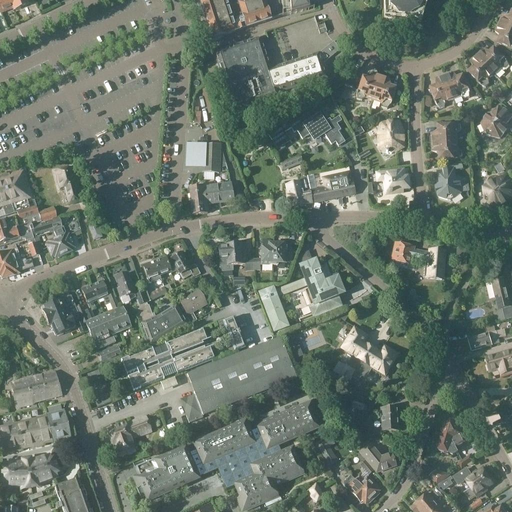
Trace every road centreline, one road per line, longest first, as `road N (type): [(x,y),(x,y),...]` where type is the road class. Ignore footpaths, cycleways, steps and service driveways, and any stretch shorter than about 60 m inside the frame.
road 1 (residential): [(109,511),(69,380),(0,304)]
road 2 (residential): [(174,230),(185,54),(173,0)]
road 3 (residential): [(438,359),(423,328),(323,238),(318,217)]
road 4 (residential): [(0,292),(174,230)]
road 5 (residential): [(380,511),(401,489),(422,435),(438,359)]
road 6 (residential): [(422,221),(414,66)]
road 7 (residential): [(174,230),(318,217)]
road 8 (residential): [(511,478),(438,359)]
road 9 (residential): [(438,359),(445,313),(489,237)]
